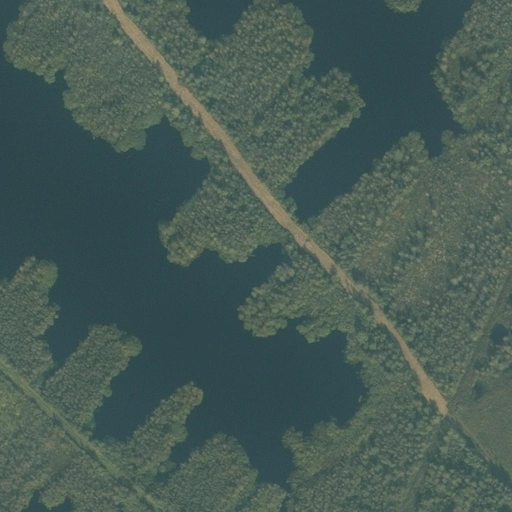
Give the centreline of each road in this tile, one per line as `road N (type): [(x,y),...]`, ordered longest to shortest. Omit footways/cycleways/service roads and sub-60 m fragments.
road 1 (track): [(511,489),(106,0)]
road 2 (track): [(0,367),(160,511)]
